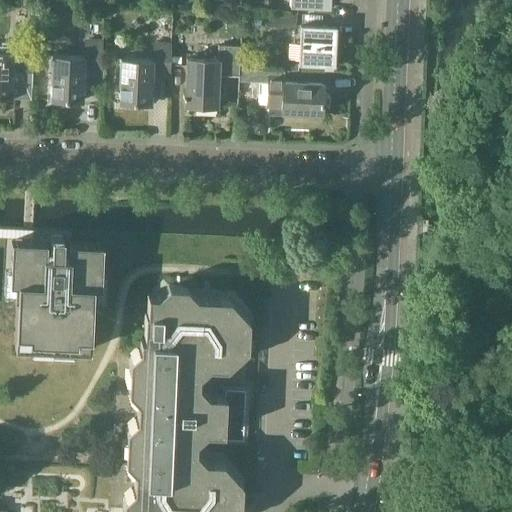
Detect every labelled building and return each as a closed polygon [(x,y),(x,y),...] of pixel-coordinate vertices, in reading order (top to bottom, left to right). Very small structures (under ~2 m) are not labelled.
[(286,0),(287,12),(297,12),(297,4),(329,5),(329,0),(286,0)] [(267,11),(266,25),(296,26),(297,12),(287,12),(267,11)] [(300,23),(299,63),(334,65),(336,25),(300,23)] [(52,54),(50,98),(82,100),(84,67),(101,68),(103,39),(91,38),(90,55),(52,54)] [(122,57),(120,101),(150,103),(152,71),(170,71),(171,42),(160,41),(159,59),(122,57)] [(0,96),(12,97),(12,85),(32,86),(33,74),(34,44),(13,43),(13,45),(0,44),(0,96)] [(217,75),(238,75),(239,68),(240,46),(218,45),(217,58),(186,57),(184,105),(216,106),(217,75)] [(282,61),(282,69),(283,69),(297,70),(298,63),(293,63),(293,61),(282,61)] [(239,68),(238,75),(238,81),(268,82),(267,105),(281,105),(281,110),(321,112),(322,83),(283,81),(283,69),(282,69),(239,68)] [(11,240),(9,282),(14,282),(14,293),(13,297),(16,297),(15,339),(14,346),(16,347),(16,346),(30,347),(31,342),(73,344),(73,349),(87,349),(87,350),(89,350),(91,300),(94,300),(95,286),(100,286),(102,245),(102,243),(71,241),(67,241),(67,255),(62,255),(63,235),(51,235),(50,254),(45,254),(46,240),(11,239),(11,240)] [(0,509),(0,511),(238,511),(240,511),(241,481),(222,461),(204,460),(195,450),(196,441),(206,432),(223,432),(223,438),(242,439),(243,414),(245,390),(225,389),(225,395),(207,394),(198,384),(198,375),(208,366),(226,366),(247,347),(247,338),(248,318),(229,297),(196,296),(186,285),(168,285),(158,294),(147,294),(147,311),(145,311),(144,333),(144,338),(140,338),(140,349),(129,358),(128,390),(138,401),(137,419),(126,428),(125,460),(135,471),(134,489),(123,498),(122,511),(6,511),(6,510),(0,509)]
